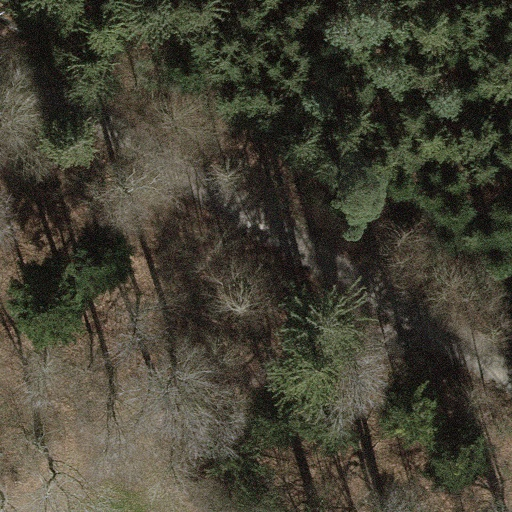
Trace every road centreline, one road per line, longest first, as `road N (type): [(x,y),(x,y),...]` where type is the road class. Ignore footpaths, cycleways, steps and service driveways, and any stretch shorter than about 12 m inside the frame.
road 1 (track): [(511,385),(0,50)]
road 2 (track): [(40,511),(85,460),(149,417),(325,346),(427,331)]
road 3 (track): [(0,277),(19,279),(117,337)]
